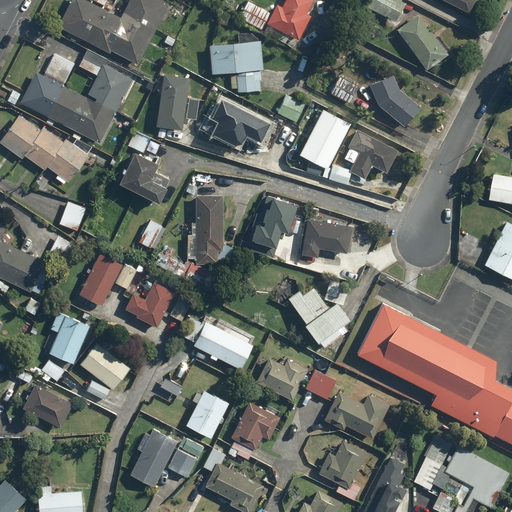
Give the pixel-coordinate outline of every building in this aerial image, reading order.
[(106,0),(69,0),(57,25),(109,53),(110,51),(136,65),(168,4),(160,0),(128,0),(119,18),(102,9),(106,0)] [(249,0),(238,17),(260,31),(284,45),(290,36),(298,41),(313,17),(306,13),(314,0),(285,0),(281,6),(277,3),(270,13),(249,0)] [(397,0),(365,0),(363,5),(391,19),(396,26),(405,19),(400,12),(405,3),(397,0)] [(444,0),(468,13),(475,0),(444,0)] [(417,14),(397,30),(427,69),(447,54),(417,14)] [(238,88),(238,91),(261,90),(260,69),(262,69),(261,42),(208,44),(210,74),(228,74),(229,89),(238,88)] [(37,70),(20,102),(100,144),(117,111),(120,113),(125,103),(122,102),(133,81),(105,66),(109,59),(88,48),(79,66),(97,75),(87,93),(90,95),(89,97),(65,84),(76,63),(55,53),(45,74),(37,70)] [(190,77),(163,73),(155,127),(159,127),(158,136),(165,137),(167,128),(183,130),(184,119),(195,120),(198,100),(187,98),(190,77)] [(392,74),(369,85),(378,106),(403,126),(419,106),(399,89),(392,74)] [(340,75),(330,94),(349,103),(359,84),(340,75)] [(286,94),(277,112),(296,122),(305,103),(286,94)] [(223,100),(214,117),(222,122),(214,137),(242,152),(249,139),(261,146),(272,126),(223,100)] [(324,109),(322,113),(319,111),(308,132),(311,133),(300,154),(326,168),(350,123),(324,109)] [(20,116),(0,142),(21,159),(24,155),(43,170),(46,166),(54,172),(50,178),(63,187),(67,181),(69,182),(89,156),(66,138),(63,141),(44,127),(40,132),(20,116)] [(397,151),(356,127),(346,145),(359,153),(349,170),(334,164),(328,177),(346,184),(351,172),(364,180),(372,165),(385,173),(397,151)] [(127,144),(143,152),(150,137),(134,129),(127,144)] [(124,182),(122,185),(158,203),(167,187),(164,186),(169,177),(154,170),(157,163),(134,152),(120,180),(124,182)] [(511,174),(495,172),(491,199),(511,202),(511,174)] [(282,229),(291,201),(262,192),(247,239),(267,246),(274,226),(282,229)] [(187,258),(178,274),(210,292),(219,277),(197,264),(218,264),(217,272),(230,273),(231,252),(222,251),(224,195),(194,194),(193,261),(187,258)] [(68,200),(59,223),(77,231),(82,219),(99,228),(104,218),(86,209),(86,207),(68,200)] [(301,252),(301,255),(317,258),(319,248),(346,253),(351,227),(307,219),(307,220),(298,218),(292,250),(301,252)] [(150,219),(142,234),(144,236),(141,243),(154,249),(165,227),(150,219)] [(511,223),(506,221),(484,266),(511,279),(511,223)] [(0,289),(6,292),(11,283),(31,292),(32,290),(39,293),(48,273),(41,270),(45,261),(0,239),(5,229),(0,226),(0,289)] [(72,242),(58,235),(47,257),(61,264),(72,242)] [(114,281),(122,266),(98,254),(78,294),(102,306),(114,281)] [(136,269),(123,263),(122,266),(114,281),(127,288),(136,269)] [(155,326),(173,292),(142,275),(124,309),(155,326)] [(317,343),(319,341),(324,347),(344,333),(339,326),(349,319),(338,303),(342,305),(348,286),(329,280),(323,299),(334,302),(327,307),(313,288),(303,295),(299,289),(287,299),(305,324),(303,325),(317,343)] [(192,303),(179,295),(169,313),(181,320),(192,303)] [(24,309),(34,314),(40,302),(30,297),(24,309)] [(426,402),(511,446),(511,391),(483,376),(489,364),(377,306),(352,353),(430,393),(426,402)] [(66,361),(62,365),(68,372),(75,366),(73,364),(90,327),(82,323),(81,326),(75,323),(77,320),(64,315),(63,317),(58,315),(51,330),(57,333),(49,353),(66,361)] [(189,315),(179,334),(194,342),(193,345),(211,355),(210,356),(216,360),(217,358),(241,370),(254,345),(229,332),(233,324),(219,316),(214,324),(208,321),(209,318),(204,315),(201,321),(189,315)] [(263,327),(256,342),(264,346),(271,331),(263,327)] [(131,369),(96,340),(78,362),(94,375),(86,390),(104,400),(110,388),(113,391),(131,369)] [(300,386),(307,372),(308,369),(278,354),(274,361),(269,358),(257,381),(293,400),(300,386)] [(48,359),(41,369),(34,364),(30,369),(47,382),(48,380),(54,385),(64,371),(48,359)] [(16,367),(12,374),(3,393),(12,397),(21,379),(29,383),(32,376),(16,367)] [(335,381),(313,369),(304,387),(325,399),(335,381)] [(180,387),(164,377),(159,386),(175,395),(180,387)] [(74,404),(44,388),(43,390),(34,385),(22,407),(61,428),(74,404)] [(225,417),(222,416),(228,403),(204,390),(185,424),(210,438),(218,423),(221,425),(225,417)] [(338,390),(324,419),(343,429),(345,425),(372,439),(390,404),(367,392),(362,402),(338,390)] [(234,439),(231,446),(238,450),(236,453),(249,459),(254,450),(256,451),(263,437),(269,440),(280,418),(277,416),(279,412),(266,406),(264,409),(249,401),(231,437),(234,439)] [(163,467),(176,443),(177,440),(153,428),(130,473),(154,485),(163,467)] [(430,490),(452,443),(434,434),(423,456),(425,457),(413,482),(430,490)] [(202,447),(184,436),(178,445),(197,456),(202,447)] [(332,447),(319,473),(339,484),(336,490),(355,500),(362,487),(353,483),(368,454),(343,440),(338,450),(332,447)] [(410,450),(398,443),(391,457),(403,463),(410,450)] [(510,472),(459,445),(445,471),(451,474),(442,490),(458,498),(460,500),(453,511),(471,511),(478,500),(491,507),(510,472)] [(213,471),(205,486),(232,500),(230,503),(247,511),(249,511),(263,485),(221,463),(225,454),(213,448),(203,466),(213,471)] [(195,457),(178,449),(168,467),(185,476),(195,457)] [(391,457),(390,456),(361,511),(390,511),(398,499),(393,497),(404,475),(400,473),(405,464),(403,463),(391,457)] [(0,511),(15,511),(26,499),(6,479),(0,485),(0,511)] [(51,485),(36,486),(38,511),(82,511),(80,489),(51,491),(51,485)] [(306,495),(298,511),(336,511),(342,502),(317,489),(312,499),(306,495)] [(442,490),(432,508),(439,511),(450,511),(458,498),(442,490)]
